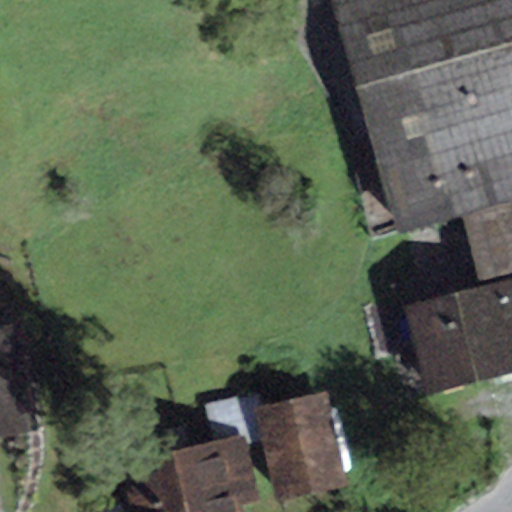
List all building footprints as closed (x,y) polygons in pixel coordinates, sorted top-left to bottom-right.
[(511,0),(343,0),(407,219),(453,206),(511,189),(511,0)] [(511,189),(453,206),(474,294),(406,310),(427,394),(511,372),(511,189)] [(9,332),(0,333),(0,436),(29,431),(9,332)] [(329,405),(260,418),(276,503),(345,491),(329,405)] [(229,511),(218,453),(124,472),(132,511),(229,511)]
